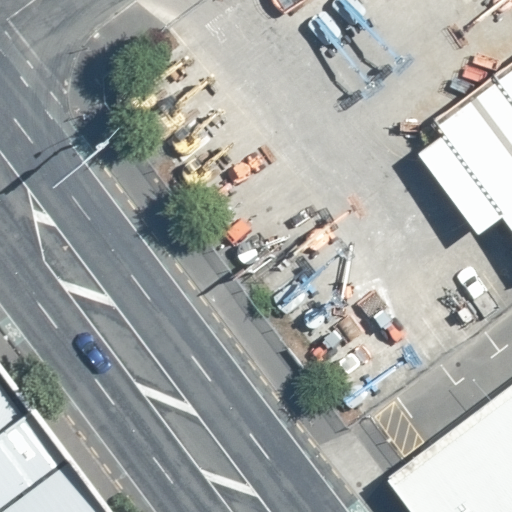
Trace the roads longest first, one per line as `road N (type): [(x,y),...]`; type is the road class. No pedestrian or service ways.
road 1 (secondary): [(0,101),(300,511)]
road 2 (secondary): [(192,511),(0,256)]
